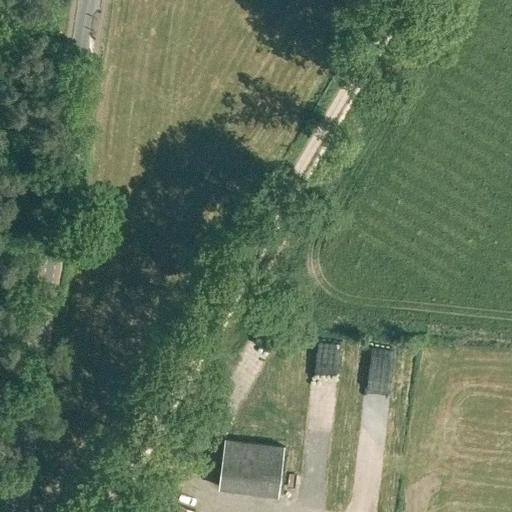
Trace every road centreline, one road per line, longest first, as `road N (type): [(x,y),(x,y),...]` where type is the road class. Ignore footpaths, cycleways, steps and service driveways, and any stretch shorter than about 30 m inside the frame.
road 1 (track): [(402,0),(103,511)]
road 2 (tertiary): [(16,511),(89,0)]
